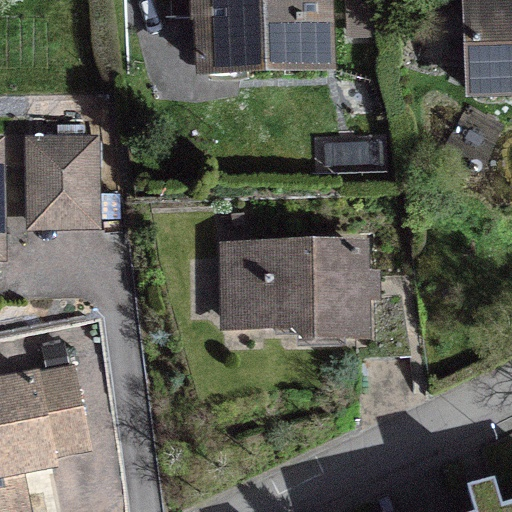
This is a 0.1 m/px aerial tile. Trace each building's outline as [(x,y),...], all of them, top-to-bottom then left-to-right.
[(324,68),(321,0),(169,0),(170,14),(204,13),(206,72),(324,68)] [(511,79),(511,4),(467,6),(471,93),(511,91),(511,79)] [(32,176),(93,175),(92,144),(32,145),(32,176)] [(357,358),(411,357),(401,295),(359,296),(359,250),(229,252),(230,325),(309,324),(310,336),(357,335),(357,358)] [(48,450),(83,443),(69,374),(0,387),(0,500),(20,497),(15,471),(51,464),(48,450)] [(511,511),(511,506),(502,509),(493,483),(467,491),(473,511),(511,511)]
